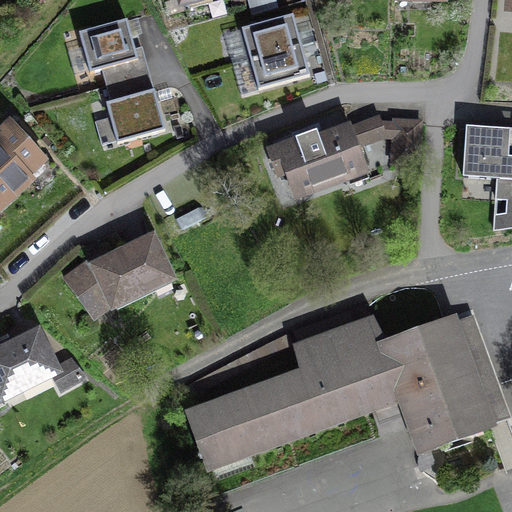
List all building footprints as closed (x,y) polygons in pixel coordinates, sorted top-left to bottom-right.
[(275,0),(247,0),(252,16),(278,8),(275,0)] [(242,30),(250,61),(301,46),(293,16),(242,30)] [(90,74),(102,71),(106,87),(142,77),(127,21),(79,34),(90,74)] [(301,46),(250,61),(258,91),(310,77),(301,46)] [(154,91),(146,94),(142,77),(106,87),(111,103),(106,105),(117,144),(165,131),(154,91)] [(286,174),(294,195),(348,176),(345,169),(362,163),(354,141),(383,131),(378,119),(320,142),(316,132),(268,151),(278,177),(286,174)] [(395,122),(393,163),(418,165),(420,123),(395,122)] [(0,204),(30,177),(26,173),(42,158),(13,126),(0,138),(0,204)] [(495,200),(511,201),(511,130),(466,128),(463,178),(497,180),(495,200)] [(151,242),(96,268),(112,299),(114,304),(152,286),(149,280),(166,272),(151,242)] [(90,315),(112,299),(96,268),(87,275),(83,269),(66,282),(90,315)] [(367,307),(295,333),(298,341),(370,315),(367,307)] [(389,344),(372,321),(296,349),(303,376),(190,417),(209,469),(372,409),(379,428),(409,417),(422,453),(491,428),(452,321),(389,344)] [(0,353),(0,406),(4,404),(1,399),(51,374),(61,390),(83,378),(71,363),(55,370),(37,335),(13,347),(11,342),(0,347),(0,351),(1,353),(0,353)] [(289,335),(185,389),(190,398),(294,344),(289,335)]
